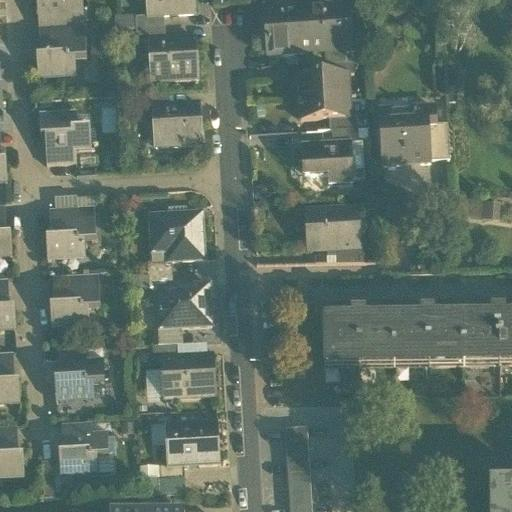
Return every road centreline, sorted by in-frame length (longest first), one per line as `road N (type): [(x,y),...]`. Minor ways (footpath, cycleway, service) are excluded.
road 1 (residential): [(245,511),(231,180)]
road 2 (residential): [(26,189),(36,426)]
road 3 (residential): [(231,180),(26,189)]
road 4 (residential): [(17,0),(26,189)]
road 5 (residential): [(231,180),(224,39)]
